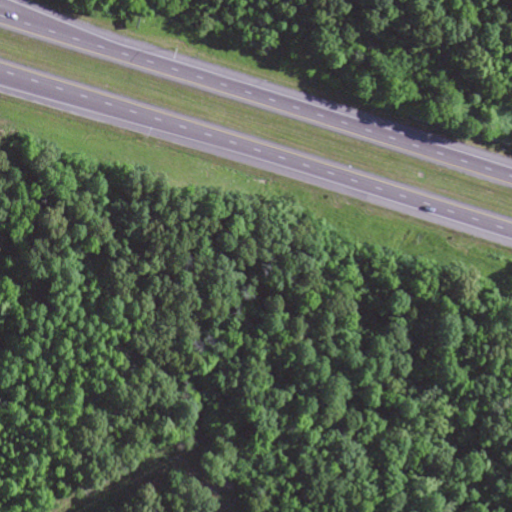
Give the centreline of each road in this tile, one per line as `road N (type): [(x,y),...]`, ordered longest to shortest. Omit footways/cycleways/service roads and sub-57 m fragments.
road 1 (motorway): [(511,178),(0,17)]
road 2 (motorway): [(0,73),(511,233)]
